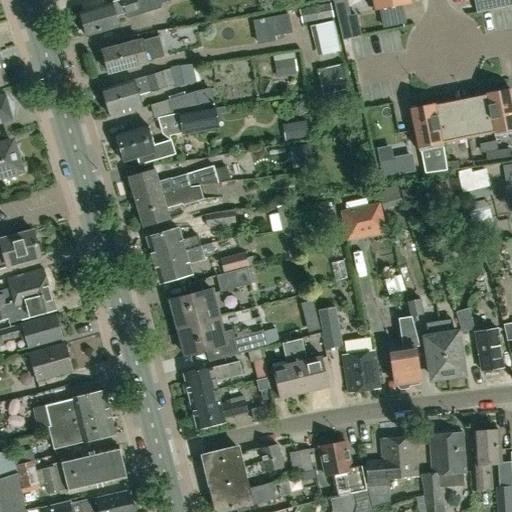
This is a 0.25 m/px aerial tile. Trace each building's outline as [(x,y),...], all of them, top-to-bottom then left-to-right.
[(126,18),(161,9),(159,4),(172,1),(171,0),(124,0),(79,13),(86,36),(118,27),(115,16),(124,13),(126,18)] [(410,2),(409,0),(370,0),(373,9),(379,8),(383,27),(407,22),(403,3),(410,2)] [(472,0),(475,13),(511,6),(510,0),(472,0)] [(302,24),(333,17),(330,3),(299,10),(302,24)] [(290,32),(287,15),(270,19),(273,35),(290,32)] [(356,15),(338,19),(342,40),(361,36),(356,15)] [(108,72),(146,62),(145,61),(164,57),(159,36),(102,50),(108,72)] [(323,95),(348,89),(342,64),(317,70),(323,95)] [(109,116),(142,106),(138,96),(167,87),(162,71),(101,90),(109,116)] [(210,88),(167,100),(171,115),(177,114),(214,106),(210,88)] [(486,94),(493,133),(494,137),(511,133),(511,92),(511,89),(486,94)] [(493,133),(486,94),(460,99),(468,138),(493,133)] [(0,122),(13,119),(13,118),(14,108),(13,104),(7,96),(6,95),(0,96),(0,122)] [(468,138),(460,99),(435,104),(442,143),(468,138)] [(442,143),(435,104),(409,109),(417,148),(418,148),(419,152),(443,147),(442,143)] [(214,106),(177,114),(182,134),(182,135),(219,127),(214,106)] [(153,145),(147,126),(114,136),(118,148),(116,149),(119,159),(121,159),(122,162),(135,158),(138,166),(174,155),(170,140),(153,145)] [(0,175),(20,170),(19,167),(21,165),(22,164),(23,161),(23,159),(22,157),(20,155),(18,154),(17,154),(15,154),(12,142),(0,145),(0,175)] [(498,158),(510,157),(509,149),(497,151),(498,158)] [(497,151),(485,152),(486,160),(498,158),(497,151)] [(414,172),(411,156),(380,162),(383,178),(414,172)] [(446,163),(447,170),(459,168),(458,161),(446,163)] [(198,185),(198,186),(218,183),(213,166),(181,176),(181,177),(168,181),(168,180),(157,183),(153,170),(127,178),(134,202),(184,187),(198,185)] [(493,173),(464,177),(466,193),(495,189),(493,173)] [(202,198),(198,186),(198,185),(184,187),(134,202),(142,226),(168,218),(164,206),(180,202),(181,205),(202,198)] [(341,211),(348,241),(386,233),(379,203),(341,211)] [(475,214),(477,225),(497,220),(494,209),(475,214)] [(206,227),(235,223),(233,210),(204,215),(206,227)] [(274,217),(278,234),(287,232),(284,215),(274,217)] [(498,222),(478,225),(479,236),(499,234),(498,222)] [(152,260),(200,247),(197,235),(181,240),(177,228),(146,237),(152,260)] [(0,267),(39,257),(32,231),(0,239),(0,267)] [(152,260),(159,284),(191,274),(188,264),(205,260),(203,254),(212,250),(210,244),(200,247),(152,260)] [(224,274),(246,268),(255,265),(253,257),(246,259),(244,253),(220,259),(224,274)] [(224,274),(216,276),(219,292),(250,284),(246,268),(224,274)] [(0,307),(49,293),(42,269),(5,279),(8,289),(0,290),(0,307)] [(218,317),(211,289),(171,299),(177,327),(218,317)] [(53,311),(49,293),(0,307),(0,321),(6,319),(7,324),(53,311)] [(342,345),(335,306),(318,309),(325,348),(342,345)] [(461,333),(474,329),(468,309),(455,312),(461,333)] [(61,338),(55,315),(10,328),(10,327),(0,329),(0,346),(3,346),(2,342),(2,341),(23,336),(27,348),(61,338)] [(218,317),(177,327),(184,355),(233,343),(236,354),(247,352),(260,349),(260,348),(266,347),(262,331),(234,338),(233,330),(222,333),(218,317)] [(420,380),(416,347),(420,346),(412,317),(399,318),(403,348),(390,349),(394,384),(396,384),(397,386),(399,388),(406,387),(408,385),(407,382),(420,380)] [(438,321),(447,376),(466,373),(464,362),(460,363),(455,334),(454,334),(451,319),(438,321)] [(438,321),(425,323),(428,338),(426,338),(432,378),(435,378),(435,381),(447,380),(446,376),(447,376),(438,321)] [(480,371),(502,367),(496,330),(474,333),(480,371)] [(372,350),(370,337),(344,341),(346,354),(342,355),(347,393),(379,389),(374,350),(372,350)] [(291,341),(303,392),(328,386),(321,356),(305,360),(301,339),(291,341)] [(278,398),(303,392),(291,341),(281,343),(286,364),(271,368),(278,398)] [(36,381),(71,372),(63,344),(29,354),(36,381)] [(242,373),(239,361),(183,374),(189,396),(217,389),(214,380),(242,373)] [(269,361),(259,362),(263,385),(273,383),(269,361)] [(217,389),(189,396),(196,429),(224,422),(223,418),(246,412),(243,399),(244,399),(242,390),(228,394),(230,402),(220,404),(217,389)] [(108,413),(103,391),(44,406),(32,409),(37,429),(42,428),(43,429),(48,428),(49,427),(108,413)] [(108,413),(49,427),(48,428),(53,450),(114,435),(108,413)] [(490,489),(488,464),(500,463),(498,430),(471,431),(474,464),(475,464),(477,490),(490,489)] [(432,475),(423,476),(427,511),(443,511),(443,507),(444,507),(442,486),(441,475),(462,473),(466,473),(463,433),(429,435),(432,475)] [(367,465),(360,466),(367,490),(372,489),(377,506),(388,504),(386,478),(417,476),(415,436),(380,438),(382,461),(366,462),(367,465)] [(323,446),(320,447),(326,477),(334,475),(339,496),(353,493),(367,490),(360,466),(351,468),(346,442),(335,444),(332,442),(325,443),(323,446)] [(238,447),(203,456),(211,491),(228,487),(229,488),(246,484),(245,477),(257,474),(257,473),(281,467),(275,443),(245,450),(246,453),(239,454),(238,447)] [(52,467),(42,469),(45,482),(120,464),(116,446),(60,459),(61,463),(52,465),(52,467)] [(308,449),(288,454),(292,474),(306,471),(307,471),(312,470),(308,449)] [(0,477),(17,471),(10,450),(0,453),(0,477)] [(39,484),(33,461),(16,465),(22,488),(39,484)] [(68,489),(69,494),(124,481),(120,464),(45,482),(48,494),(68,489)] [(302,481),(316,478),(314,470),(300,473),(302,481)] [(24,511),(17,471),(0,477),(0,511),(24,511)] [(228,487),(211,491),(216,511),(218,511),(251,504),(275,498),(289,495),(285,480),(271,483),(248,489),(246,484),(229,488),(228,487)] [(511,511),(511,486),(495,487),(496,511),(511,511)] [(376,511),(377,508),(373,509),(367,490),(353,493),(355,506),(353,511),(376,511)] [(91,511),(132,511),(128,493),(98,500),(97,497),(88,499),(91,511)] [(71,511),(69,501),(41,508),(41,511),(71,511)]
